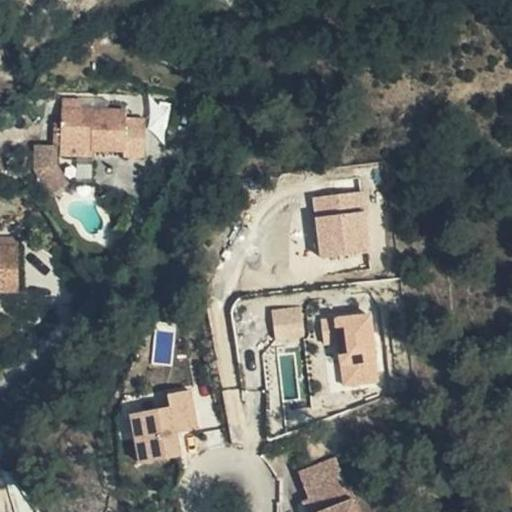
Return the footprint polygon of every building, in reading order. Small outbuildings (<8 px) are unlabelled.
[(59,103),(59,139),(92,138),(93,147),(122,146),(122,153),(146,153),(145,110),(125,110),(125,102),(59,103)] [(92,138),(59,139),(60,157),(92,157),(93,147),(92,138)] [(0,294),(19,294),(19,245),(0,245),(0,294)] [(296,305),(274,307),(277,339),(299,337),(296,305)] [(342,384),(382,380),(377,311),(337,314),(342,384)] [(165,408),(125,417),(137,466),(176,456),(171,434),(194,428),(184,389),(162,395),(165,408)] [(298,476),(309,503),(313,511),(315,511),(329,506),(331,511),(354,511),(333,461),(298,476)] [(315,511),(313,511),(309,503),(302,506),(305,511),(331,511),(329,506),(315,511)]
